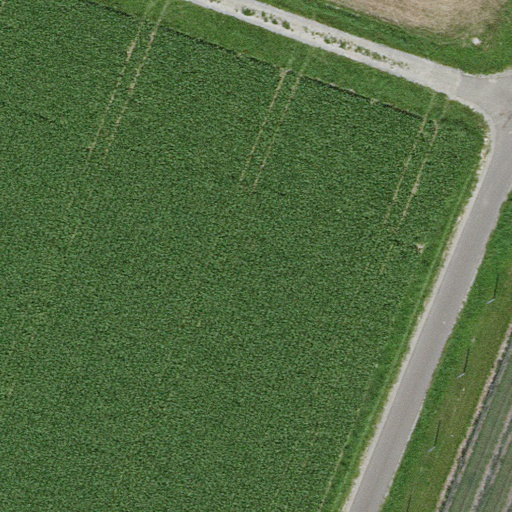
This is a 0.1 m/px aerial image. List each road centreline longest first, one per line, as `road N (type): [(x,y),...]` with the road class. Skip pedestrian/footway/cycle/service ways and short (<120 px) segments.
road 1 (track): [(511,155),(370,511)]
road 2 (track): [(511,104),(209,0)]
